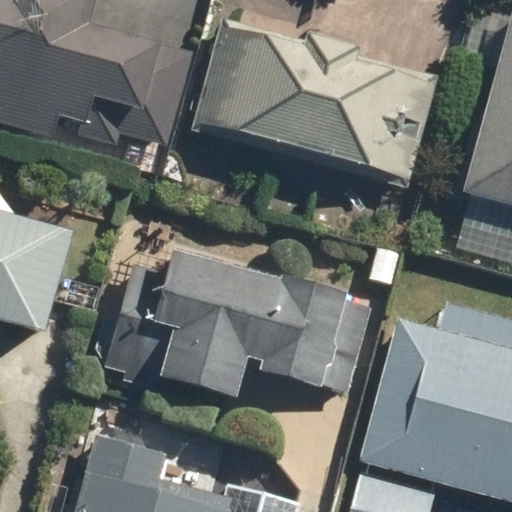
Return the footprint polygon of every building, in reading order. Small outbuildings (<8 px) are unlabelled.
[(94,23),(98,0),(0,0),(0,124),(163,159),(188,44),(94,23)] [(220,15),(187,140),(402,197),(435,72),(220,15)] [(511,19),(445,248),(511,267),(511,19)] [(0,326),(49,341),(79,233),(0,211),(0,326)] [(138,258),(123,314),(173,328),(159,379),(244,402),(253,368),(351,394),(377,298),(172,243),(166,266),(138,258)] [(511,318),(445,300),(438,329),(390,317),(352,461),(511,503),(511,318)] [(293,511),(296,503),(229,486),(225,501),(158,484),(166,450),(93,432),(73,511),(293,511)] [(431,511),(434,505),(354,485),(347,511),(431,511)]
